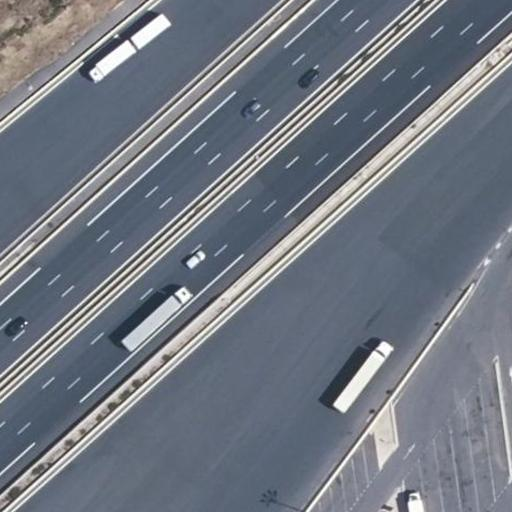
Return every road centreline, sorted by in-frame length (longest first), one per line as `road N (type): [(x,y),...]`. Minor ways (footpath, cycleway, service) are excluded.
road 1 (motorway): [(0,438),(486,0)]
road 2 (motorway): [(155,511),(511,131)]
road 3 (motorway): [(376,0),(0,339)]
road 4 (motorway): [(222,0),(0,188)]
